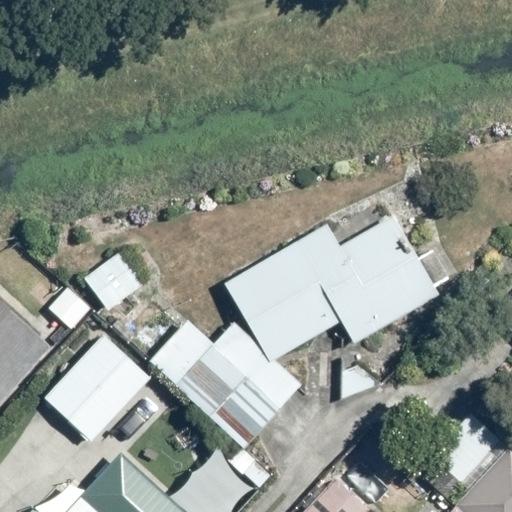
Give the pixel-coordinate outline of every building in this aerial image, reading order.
[(278,363),(340,326),(355,345),(441,299),(397,218),(338,249),(330,229),(228,287),(242,321),(217,344),(190,326),(150,367),(246,449),(302,386),(278,363)] [(132,286),(108,252),(77,275),(101,308),(132,286)] [(63,285),(40,310),(66,334),(89,309),(63,285)] [(0,404),(49,351),(0,303),(0,404)] [(146,376),(98,331),(39,396),(87,440),(146,376)] [(453,511),(511,511),(511,457),(507,453),(453,511)] [(70,511),(181,511),(122,456),(70,511)] [(370,511),(334,478),(302,511),(370,511)]
